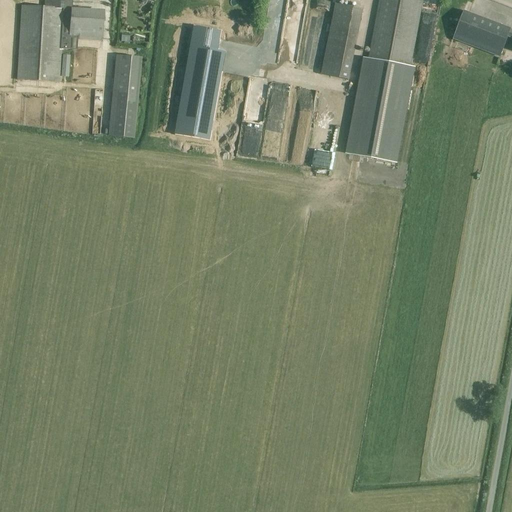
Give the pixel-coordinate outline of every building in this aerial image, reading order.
[(61,0),(61,1),(48,0),(45,0),(45,8),(21,6),(16,80),(57,83),(59,49),(70,50),(70,48),(77,48),(77,40),(100,41),(102,11),(72,9),(72,0),(61,0)] [(251,10),(258,11),(260,2),(253,0),(251,10)] [(379,0),(369,59),(364,58),(347,154),(395,163),(413,67),(410,67),(422,0),(379,0)] [(333,2),(321,76),(349,80),(361,6),(333,2)] [(511,30),(511,29),(464,11),(453,39),(500,57),(508,37),(511,38),(511,30)] [(194,26),(175,135),(202,140),(222,31),(194,26)] [(121,42),(129,43),(130,35),(121,34),(121,42)] [(141,57),(116,55),(108,136),(133,138),(141,57)] [(329,147),(331,138),(320,135),(318,145),(329,147)] [(313,159),(311,167),(330,170),(331,162),(313,159)]
